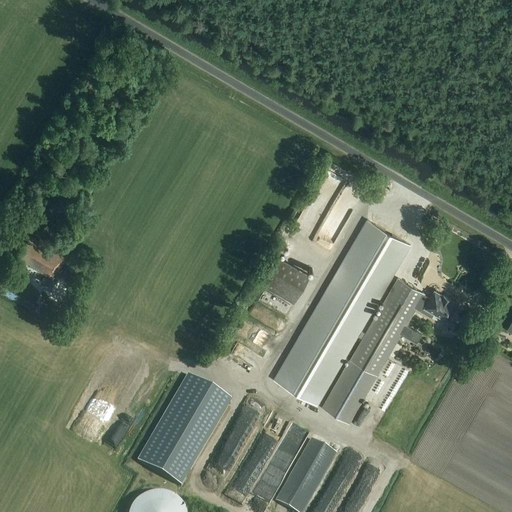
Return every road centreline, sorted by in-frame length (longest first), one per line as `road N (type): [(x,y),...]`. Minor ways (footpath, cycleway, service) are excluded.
road 1 (unclassified): [(511,245),(91,0)]
road 2 (track): [(133,24),(20,212)]
